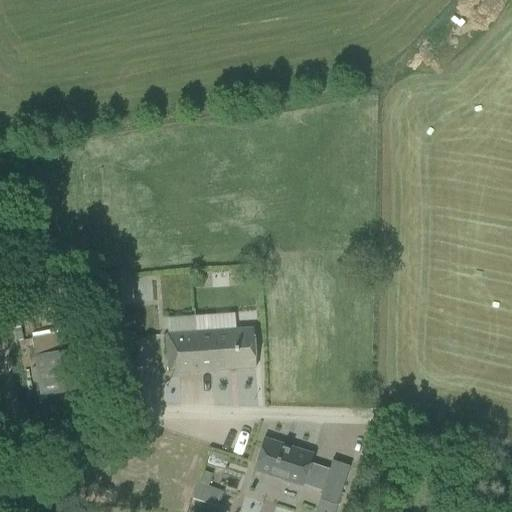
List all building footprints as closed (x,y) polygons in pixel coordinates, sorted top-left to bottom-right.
[(131,282),(127,283),(126,271),(112,272),(113,284),(112,284),(114,306),(134,305),(133,295),(140,295),(140,301),(152,300),(150,282),(139,283),(139,285),(132,285),(131,282)] [(23,332),(43,329),(42,321),(21,325),(23,332)] [(167,375),(255,369),(252,329),(165,335),(167,375)] [(70,351),(66,351),(63,333),(30,339),(39,398),(77,392),(70,351)] [(302,487),(312,455),(263,439),(252,471),(302,487)] [(319,501),(336,506),(349,467),(331,461),(319,501)] [(202,472),(198,485),(206,488),(211,475),(202,472)] [(217,508),(222,493),(206,488),(198,485),(196,484),(191,498),(217,508)]
